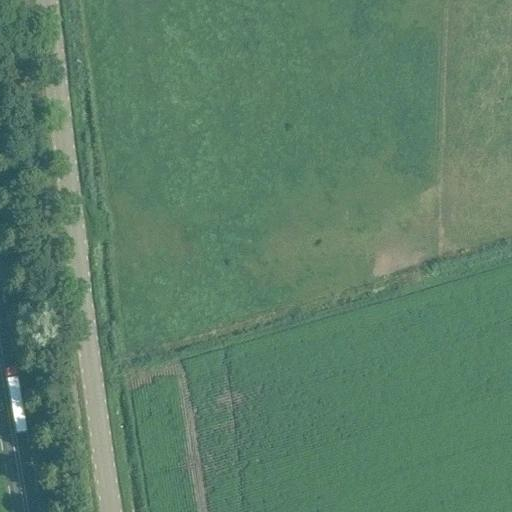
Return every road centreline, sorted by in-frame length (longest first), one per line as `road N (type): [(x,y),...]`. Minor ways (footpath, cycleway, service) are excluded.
road 1 (unclassified): [(110,511),(45,0)]
road 2 (primary): [(27,511),(0,350)]
